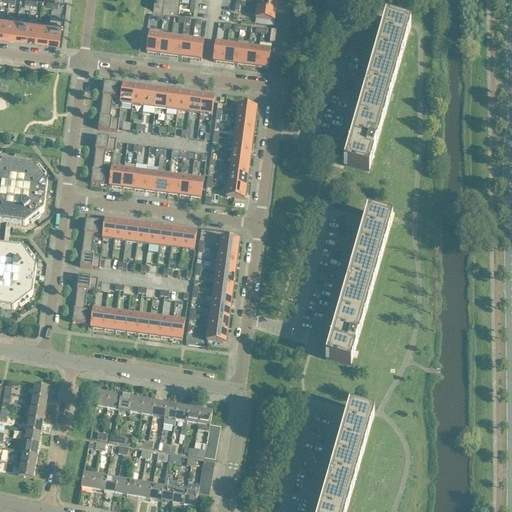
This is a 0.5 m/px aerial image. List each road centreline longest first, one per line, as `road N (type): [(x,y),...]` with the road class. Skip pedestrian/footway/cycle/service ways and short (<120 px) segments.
road 1 (tertiary): [(508,0),(511,330)]
road 2 (residential): [(259,224),(273,89),(83,64)]
road 3 (residential): [(259,224),(66,198)]
road 4 (residential): [(237,389),(259,224)]
road 5 (residential): [(237,389),(74,361)]
road 6 (residential): [(45,356),(66,198)]
road 7 (residential): [(48,511),(74,361)]
road 8 (residential): [(66,198),(83,64)]
road 9 (residential): [(224,511),(242,412),(237,389)]
